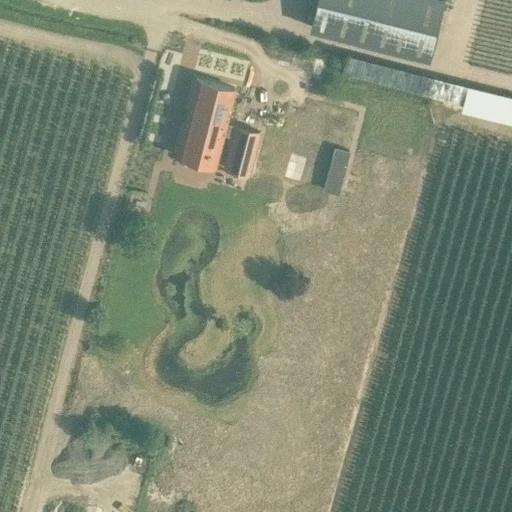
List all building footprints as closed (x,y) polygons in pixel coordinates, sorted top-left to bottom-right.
[(318,0),(312,26),(432,57),(446,0),(318,0)] [(511,89),(347,51),(342,74),(511,113),(511,89)] [(316,58),(313,70),(320,71),(324,60),(316,58)] [(222,135),(230,137),(233,126),(225,124),(235,87),(195,77),(175,155),(215,165),(222,135)] [(230,137),(222,166),(247,173),(259,131),(233,124),(233,126),(230,137)] [(321,186),(337,191),(349,150),(333,145),(321,186)]
